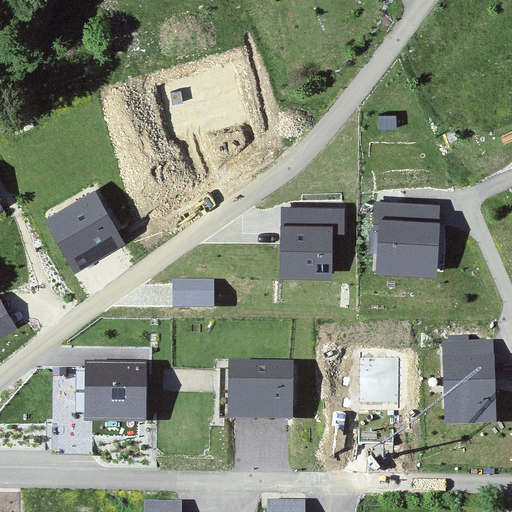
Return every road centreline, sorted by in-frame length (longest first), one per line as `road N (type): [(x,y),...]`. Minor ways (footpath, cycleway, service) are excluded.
road 1 (residential): [(0,385),(295,166),(334,131),(435,0)]
road 2 (residential): [(0,475),(511,489)]
road 3 (residential): [(511,303),(476,227),(445,207)]
